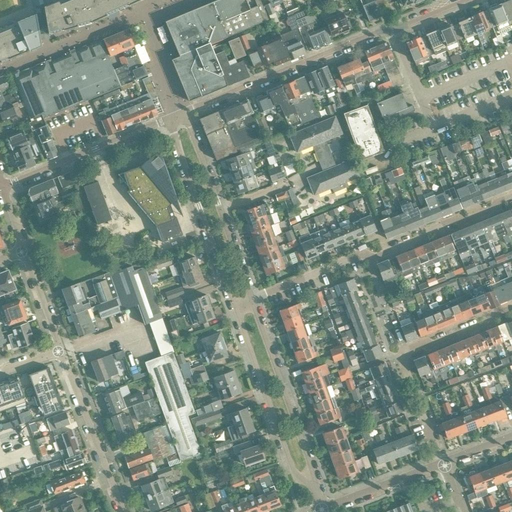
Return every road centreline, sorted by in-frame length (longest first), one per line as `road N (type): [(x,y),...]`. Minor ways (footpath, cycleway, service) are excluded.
road 1 (residential): [(469,0),(177,115)]
road 2 (residential): [(252,301),(511,198)]
road 3 (residential): [(177,115),(180,151),(232,309)]
road 4 (residential): [(252,301),(198,146),(177,115)]
road 5 (residential): [(232,309),(293,472),(311,481)]
road 6 (residential): [(311,481),(252,301)]
road 7 (residential): [(177,115),(3,187)]
road 8 (residential): [(122,511),(62,351)]
road 9 (residential): [(321,509),(443,463)]
road 10 (residential): [(443,463),(404,350)]
